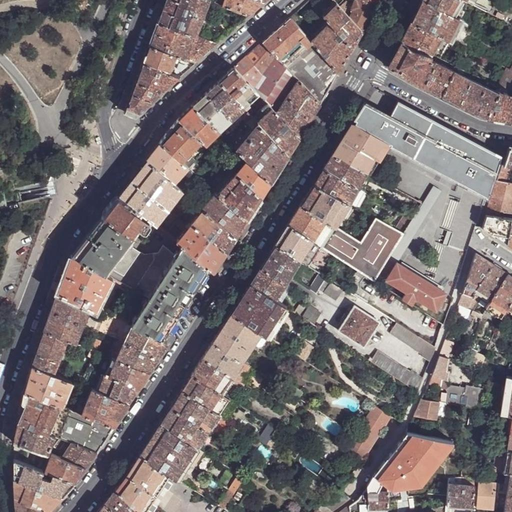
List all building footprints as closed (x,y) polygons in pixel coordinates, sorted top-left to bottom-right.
[(158,22),(196,35),(209,0),(166,0),(165,2),(161,15),(158,22)] [(257,7),(264,0),(262,0),(224,0),(223,5),(248,15),(257,7)] [(309,0),(318,10),(324,4),(320,0),(309,0)] [(374,6),(376,0),(357,0),(349,18),(361,32),(374,6)] [(450,35),(458,18),(422,0),(421,0),(412,22),(452,42),(454,43),(456,38),(450,35)] [(455,8),(453,7),(456,0),(422,0),(458,18),(460,19),(463,13),(462,11),(456,7),(455,8)] [(358,39),(361,32),(349,18),(336,3),(323,16),(327,21),(329,23),(352,49),(358,39)] [(474,12),(476,7),(473,5),(469,3),(466,8),(474,12)] [(290,18),(295,23),(298,20),(293,14),(290,18)] [(285,66),(312,43),(310,41),(309,39),(295,23),(290,18),(273,33),(263,42),(285,66)] [(310,41),(329,23),(327,21),(309,39),(310,41)] [(196,35),(158,22),(154,32),(150,45),(196,62),(207,52),(217,43),(196,35)] [(411,50),(430,56),(439,60),(452,42),(412,22),(406,32),(401,42),(411,50)] [(346,59),(352,49),(329,23),(310,41),(312,43),(338,73),(346,59)] [(234,68),(259,95),(263,99),(267,104),(270,106),(299,138),(303,131),(318,109),(321,105),(285,66),(263,42),(248,55),(234,68)] [(429,60),(430,56),(411,50),(401,42),(393,57),(387,67),(423,87),(435,62),(429,60)] [(331,86),(338,73),(312,43),(285,66),(321,105),(331,86)] [(143,63),(180,76),(187,70),(196,62),(150,45),(146,55),(143,63)] [(453,71),(435,62),(423,87),(432,92),(441,96),(453,71)] [(135,116),(180,76),(143,63),(140,71),(134,86),(130,99),(125,112),(135,116)] [(244,108),(259,95),(234,68),(225,76),(219,81),(244,108)] [(511,71),(507,69),(497,87),(500,89),(501,86),(511,89),(511,71)] [(471,80),(453,71),(441,96),(450,101),(459,105),(471,80)] [(499,92),(500,89),(497,87),(495,92),(471,80),(459,105),(471,111),(486,117),(499,92)] [(231,119),(244,108),(219,81),(209,90),(205,94),(231,119)] [(511,91),(511,95),(499,92),(486,117),(498,119),(511,121),(511,114),(511,91)] [(218,131),(226,124),(232,131),(238,126),(231,119),(205,94),(197,101),(192,105),(218,131)] [(262,108),(267,104),(263,99),(258,104),(262,108)] [(365,102),(352,123),(374,135),(383,121),(388,123),(392,116),(365,102)] [(407,107),(400,103),(392,116),(388,123),(383,121),(374,135),(352,123),(348,130),(336,148),(332,154),(366,173),(370,175),(389,143),(488,195),(501,155),(416,112),(407,107)] [(206,144),(218,131),(192,105),(185,113),(179,118),(200,139),(206,144)] [(293,147),(299,138),(270,106),(257,122),(288,155),(293,147)] [(280,167),(288,155),(257,122),(249,113),(244,120),(252,128),(236,148),(247,159),(271,182),(280,167)] [(195,161),(187,153),(200,139),(179,118),(168,132),(160,142),(188,167),(189,167),(195,161)] [(147,159),(174,183),(188,167),(160,142),(153,151),(147,159)] [(511,145),(509,145),(505,157),(503,165),(509,166),(511,166),(511,145)] [(327,163),(323,169),(357,187),(366,173),(332,154),(327,163)] [(168,209),(183,190),(174,183),(147,159),(137,171),(131,179),(168,209)] [(266,189),(271,182),(247,159),(245,162),(235,172),(261,197),(266,189)] [(506,183),(509,166),(503,165),(497,181),(506,183)] [(318,177),(314,184),(348,203),(357,187),(323,169),(318,177)] [(255,206),(261,197),(235,172),(217,193),(246,220),(255,206)] [(155,225),(168,209),(131,179),(124,188),(118,195),(140,213),(155,225)] [(201,194),(209,186),(204,181),(196,189),(201,194)] [(497,181),(486,215),(498,217),(499,213),(511,215),(511,214),(511,211),(511,183),(506,183),(497,181)] [(307,196),(301,205),(335,227),(348,203),(314,184),(307,196)] [(445,294),(446,293),(398,263),(441,190),(433,186),(422,204),(413,219),(404,234),(374,280),(377,282),(381,276),(407,292),(402,299),(411,304),(415,297),(444,315),(440,322),(444,326),(453,299),(445,294)] [(242,227),(246,220),(217,193),(215,192),(202,207),(203,208),(236,237),(242,227)] [(139,217),(140,213),(118,195),(110,206),(103,215),(130,233),(134,225),(142,231),(143,232),(146,231),(149,226),(149,225),(148,223),(139,217)] [(293,217),(288,225),(322,247),(358,270),(374,280),(404,234),(396,230),(376,219),(361,243),(335,227),(301,205),(293,217)] [(231,244),(236,237),(203,208),(191,222),(226,251),(231,244)] [(182,246),(176,255),(163,245),(158,253),(144,254),(127,243),(133,235),(130,233),(103,215),(92,228),(71,256),(113,279),(122,283),(124,285),(139,293),(148,298),(131,325),(161,340),(167,332),(183,307),(199,283),(209,267),(195,256),(192,254),(182,246)] [(406,215),(396,230),(404,234),(413,219),(406,215)] [(495,236),(508,244),(511,219),(498,217),(486,215),(482,228),(495,236)] [(220,262),(226,251),(191,222),(181,234),(175,241),(182,246),(192,254),(196,248),(199,251),(195,256),(209,267),(214,271),(220,262)] [(301,260),(310,266),(312,263),(322,247),(288,225),(282,235),(276,244),(301,260)] [(167,234),(175,241),(181,234),(172,227),(167,234)] [(286,283),(301,260),(276,244),(272,250),(264,263),(261,267),(286,283)] [(462,293),(472,297),(468,308),(473,311),(474,310),(480,298),(473,293),(476,288),(492,264),(483,257),(475,252),(462,293)] [(63,276),(58,292),(89,306),(94,309),(96,310),(110,284),(113,279),(71,256),(63,276)] [(476,288),(491,298),(507,273),(499,268),(492,264),(476,288)] [(255,278),(251,284),(276,300),(286,283),(261,267),(255,278)] [(500,318),(507,308),(511,299),(511,276),(507,273),(491,298),(487,303),(484,307),(500,318)] [(327,279),(328,277),(324,275),(313,291),(317,294),(320,289),(327,279)] [(122,283),(113,279),(110,284),(119,288),(122,283)] [(343,290),(327,279),(320,289),(337,300),(343,290)] [(235,309),(231,314),(261,333),(267,337),(287,307),(276,300),(251,284),(247,290),(235,309)] [(139,293),(124,285),(121,291),(136,300),(139,293)] [(480,298),(487,303),(491,298),(476,288),(473,293),(480,298)] [(53,303),(51,310),(82,324),(89,306),(58,292),(53,303)] [(462,293),(458,306),(467,310),(468,308),(472,297),(462,293)] [(355,305),(348,315),(346,319),(339,330),(364,346),(380,322),(355,305)] [(94,309),(89,306),(82,324),(87,326),(94,309)] [(321,313),(310,306),(304,316),(315,323),(321,313)] [(82,324),(51,310),(48,319),(43,330),(74,343),(75,343),(82,324)] [(116,311),(113,316),(128,324),(131,318),(116,311)] [(107,313),(106,314),(102,324),(98,331),(105,334),(118,340),(124,343),(131,325),(128,324),(113,316),(107,313)] [(222,328),(213,342),(242,362),(261,333),(231,314),(222,328)] [(98,331),(102,324),(97,322),(93,329),(98,331)] [(431,362),(436,349),(420,339),(397,323),(391,332),(413,347),(412,348),(423,355),(422,356),(431,362)] [(161,340),(131,325),(124,343),(158,358),(161,352),(167,343),(161,340)] [(74,343),(43,330),(37,350),(31,365),(52,373),(64,345),(72,349),(73,348),(74,343)] [(105,334),(98,331),(90,349),(91,349),(96,351),(97,352),(105,334)] [(261,333),(242,362),(249,366),(267,337),(261,333)] [(158,358),(124,343),(118,340),(111,357),(116,359),(149,372),(153,365),(158,358)] [(295,354),(306,362),(315,347),(304,340),(295,354)] [(452,344),(445,341),(440,356),(447,358),(452,344)] [(206,353),(203,357),(241,382),(250,367),(249,366),(242,362),(213,342),(206,353)] [(89,354),(91,349),(90,349),(75,343),(74,343),(73,348),(89,354)] [(94,355),(96,351),(91,349),(89,354),(88,356),(93,358),(94,355)] [(468,358),(483,363),(485,357),(470,351),(468,358)] [(370,357),(368,360),(417,392),(423,378),(412,371),(411,372),(400,365),(399,366),(378,352),(373,359),(370,357)] [(440,356),(432,376),(429,383),(441,385),(442,378),(447,379),(449,371),(446,371),(449,358),(447,358),(440,356)] [(222,394),(229,383),(241,391),(245,385),(241,382),(203,357),(197,366),(191,375),(222,394)] [(466,363),(482,368),(483,363),(468,358),(466,363)] [(143,380),(149,372),(116,359),(110,373),(107,372),(106,374),(139,387),(143,380)] [(61,405),(71,381),(52,373),(31,365),(27,380),(24,390),(59,404),(61,405)] [(93,369),(89,367),(84,378),(80,384),(85,386),(93,369)] [(134,395),(139,387),(106,374),(105,374),(99,392),(129,403),(134,395)] [(80,384),(84,378),(76,375),(74,381),(80,384)] [(182,389),(220,414),(226,418),(227,419),(231,413),(224,408),(230,399),(222,394),(191,375),(186,384),(182,389)] [(511,382),(511,385),(507,385),(503,387),(502,392),(505,395),(502,413),(511,414),(511,382)] [(441,402),(477,408),(479,397),(483,397),(484,388),(481,388),(481,387),(467,384),(466,387),(450,386),(449,388),(448,389),(441,388),(439,401),(441,402)] [(81,413),(92,389),(85,386),(74,411),(81,413)] [(121,415),(129,403),(99,392),(92,389),(81,413),(114,426),(121,415)] [(176,399),(171,406),(209,430),(220,414),(182,389),(176,399)] [(21,410),(17,421),(44,432),(59,404),(24,390),(21,399),(21,401),(24,403),(21,410)] [(437,420),(441,402),(439,401),(422,399),(414,416),(419,417),(437,420)] [(394,414),(374,402),(345,449),(364,461),(394,414)] [(103,443),(114,426),(81,413),(74,411),(61,405),(59,404),(44,432),(54,436),(97,452),(103,443)] [(160,423),(198,447),(209,430),(171,406),(165,415),(160,423)] [(220,414),(209,430),(215,435),(226,418),(220,414)] [(415,432),(419,417),(414,416),(407,430),(408,431),(415,432)] [(48,453),(54,436),(44,432),(17,421),(13,443),(45,454),(47,454),(48,453)] [(150,438),(140,454),(170,472),(175,476),(178,477),(198,447),(160,423),(150,438)] [(269,424),(259,439),(266,444),(269,439),(272,435),(276,429),(269,424)] [(288,436),(276,429),(272,435),(284,443),(288,436)] [(446,511),(447,505),(449,478),(455,478),(456,477),(452,439),(415,432),(408,431),(402,439),(392,451),(392,450),(390,452),(377,470),(375,474),(384,481),(390,486),(398,485),(404,484),(410,484),(410,488),(409,509),(408,509),(408,511),(434,511),(446,511)] [(91,461),(97,452),(54,436),(48,453),(51,454),(55,456),(55,453),(57,450),(65,453),(62,459),(85,467),(91,461)] [(198,447),(178,477),(184,481),(204,451),(198,447)] [(503,471),(507,449),(501,448),(497,472),(501,471),(503,471)] [(511,450),(507,449),(503,471),(510,472),(511,472),(511,450)] [(51,454),(48,453),(47,454),(45,454),(42,461),(39,469),(43,471),(44,471),(51,454)] [(79,475),(85,467),(62,459),(55,456),(51,454),(44,471),(48,472),(73,482),(79,475)] [(156,493),(162,484),(169,488),(174,481),(167,476),(170,472),(140,454),(135,462),(127,474),(156,493)] [(43,471),(39,469),(34,467),(13,460),(13,471),(13,479),(61,495),(67,489),(73,482),(48,472),(46,476),(42,475),(43,471)] [(39,469),(42,461),(39,460),(37,460),(34,467),(39,469)] [(140,511),(143,511),(146,509),(150,511),(152,511),(157,506),(151,501),(156,493),(127,474),(119,485),(116,489),(140,511)] [(230,488),(235,492),(244,477),(239,474),(230,488)] [(379,491),(384,481),(375,474),(368,484),(368,488),(369,488),(369,508),(389,509),(390,491),(379,491)] [(480,480),(481,474),(475,475),(474,485),(472,506),(494,508),(495,495),(499,495),(500,483),(480,480)] [(449,478),(447,505),(472,507),(472,506),(474,485),(455,483),(455,478),(449,478)] [(55,503),(61,495),(13,479),(14,489),(15,498),(48,510),(55,503)] [(398,489),(398,485),(390,486),(390,489),(390,491),(389,509),(408,509),(409,509),(410,488),(410,484),(404,484),(403,490),(398,489)] [(230,488),(220,504),(225,507),(235,492),(230,488)] [(351,511),(369,509),(369,508),(369,488),(368,488),(358,499),(351,505),(351,511)] [(110,496),(105,503),(114,511),(140,511),(116,489),(110,496)] [(338,489),(323,505),(333,511),(351,498),(338,489)] [(46,511),(48,510),(15,498),(16,511),(46,511)] [(99,510),(97,511),(114,511),(105,503),(99,510)]
